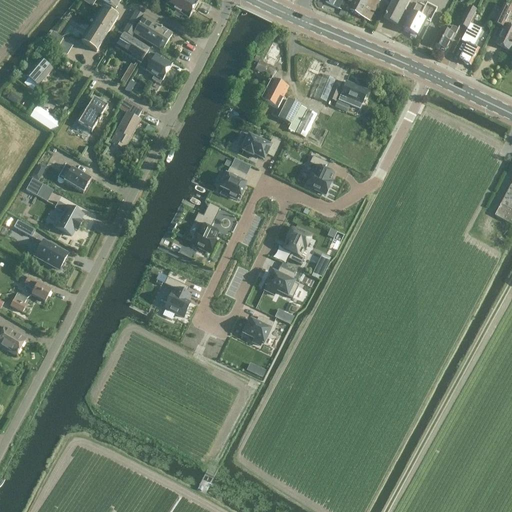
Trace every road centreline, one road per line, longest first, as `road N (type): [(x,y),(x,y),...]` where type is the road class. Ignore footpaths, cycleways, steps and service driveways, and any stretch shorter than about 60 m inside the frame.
road 1 (unclassified): [(0,454),(233,0)]
road 2 (track): [(388,511),(511,277)]
road 3 (residential): [(292,194),(258,194),(207,296),(205,315),(232,320)]
road 4 (secondary): [(429,75),(295,17)]
road 5 (residential): [(232,320),(292,194)]
road 6 (unknown): [(292,26),(292,85),(319,109),(312,136)]
